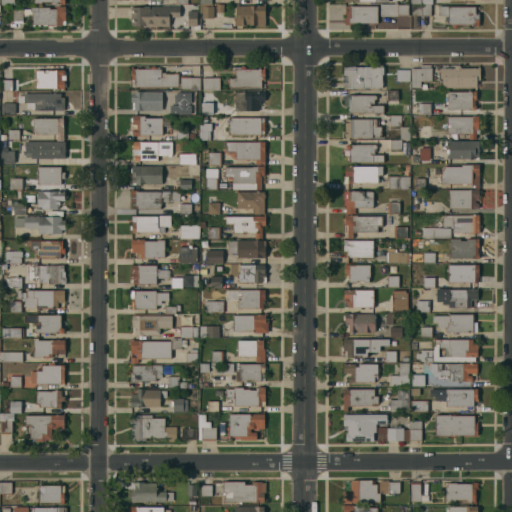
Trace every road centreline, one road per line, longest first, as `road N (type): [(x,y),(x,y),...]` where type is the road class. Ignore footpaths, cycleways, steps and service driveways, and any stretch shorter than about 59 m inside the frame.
road 1 (tertiary): [(306,0),(303,511)]
road 2 (residential): [(511,47),(0,48)]
road 3 (tertiary): [(511,460),(0,461)]
road 4 (residential): [(99,0),(99,511)]
road 5 (residential): [(511,322),(511,511)]
